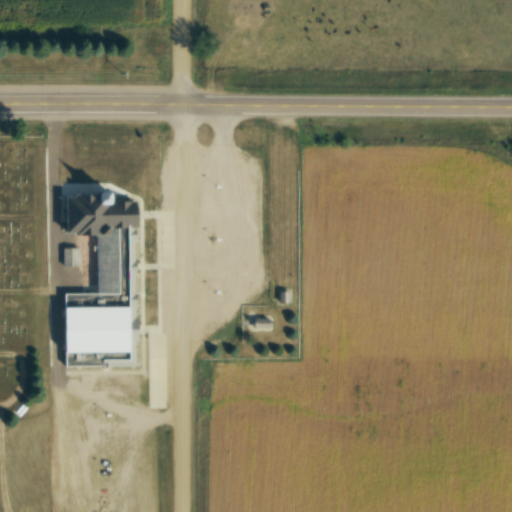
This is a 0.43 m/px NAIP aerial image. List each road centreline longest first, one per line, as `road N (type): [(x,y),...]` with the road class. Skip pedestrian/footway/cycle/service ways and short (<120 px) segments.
road 1 (tertiary): [(0,104),(511,102)]
road 2 (residential): [(190,0),(190,511)]
